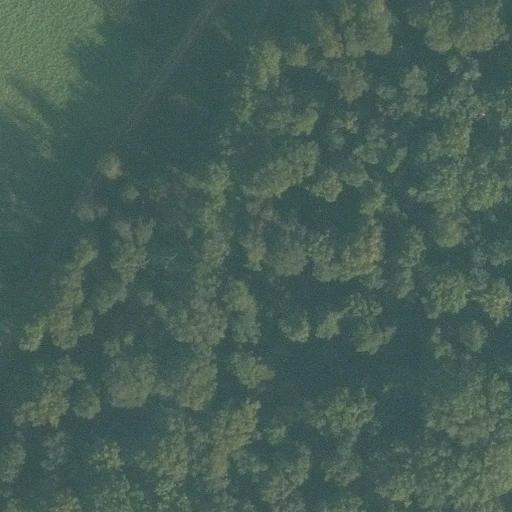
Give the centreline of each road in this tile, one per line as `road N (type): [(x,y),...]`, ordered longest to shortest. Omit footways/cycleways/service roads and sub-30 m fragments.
road 1 (tertiary): [(205,511),(225,264),(310,0)]
road 2 (track): [(195,25),(120,132),(0,346)]
